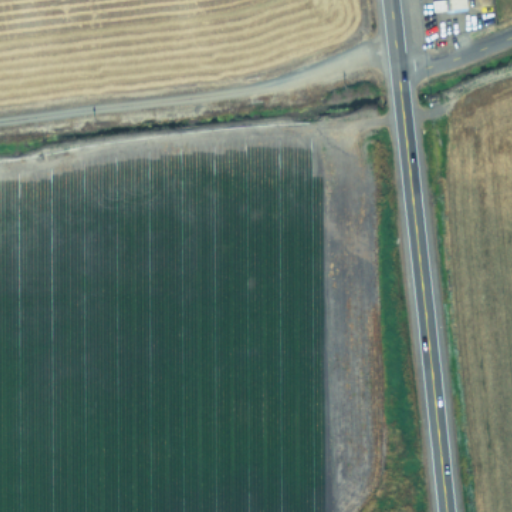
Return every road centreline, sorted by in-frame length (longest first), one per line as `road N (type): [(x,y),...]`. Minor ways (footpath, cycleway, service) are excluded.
road 1 (primary): [(442,511),(387,0)]
road 2 (residential): [(511,34),(395,75)]
